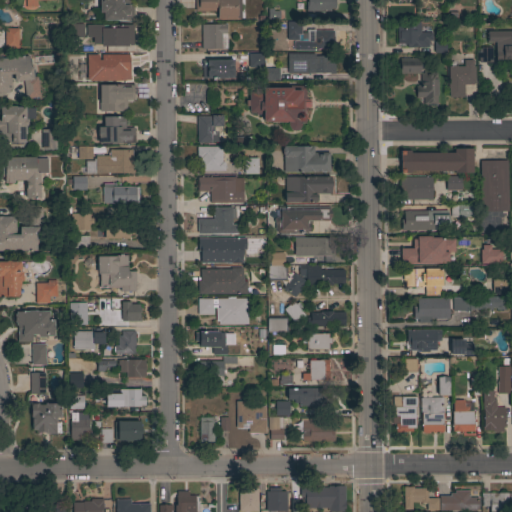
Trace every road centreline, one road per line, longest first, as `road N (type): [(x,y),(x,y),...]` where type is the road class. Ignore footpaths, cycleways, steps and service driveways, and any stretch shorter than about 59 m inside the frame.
road 1 (residential): [(511,464),(0,470)]
road 2 (residential): [(369,511),(367,0)]
road 3 (residential): [(167,468),(164,0)]
road 4 (residential): [(511,132),(366,133)]
